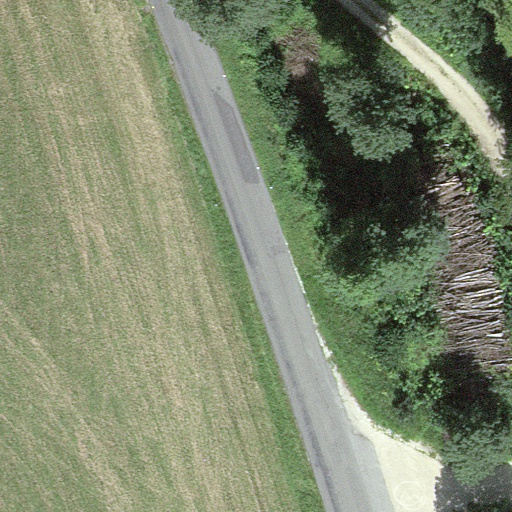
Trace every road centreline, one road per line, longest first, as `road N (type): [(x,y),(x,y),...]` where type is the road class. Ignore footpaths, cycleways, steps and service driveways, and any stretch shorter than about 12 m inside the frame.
road 1 (tertiary): [(352,511),(230,138),(176,0)]
road 2 (track): [(511,171),(455,80),(358,0)]
road 3 (track): [(380,511),(511,479)]
